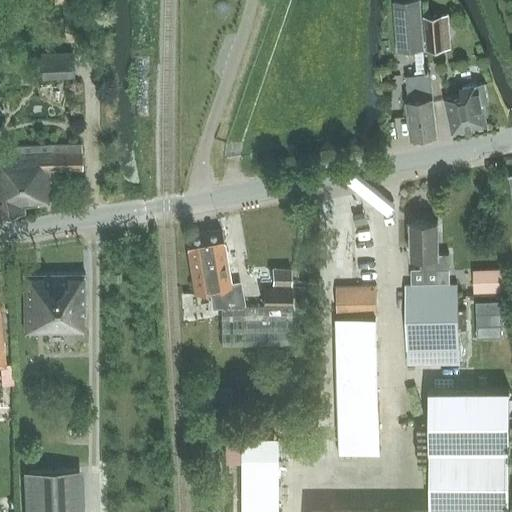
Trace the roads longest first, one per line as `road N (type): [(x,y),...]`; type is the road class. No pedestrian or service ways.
road 1 (unknown): [(328,177),(327,434),(339,459),(371,465),(388,460),(401,431),(393,164)]
road 2 (tertiary): [(0,237),(511,142)]
